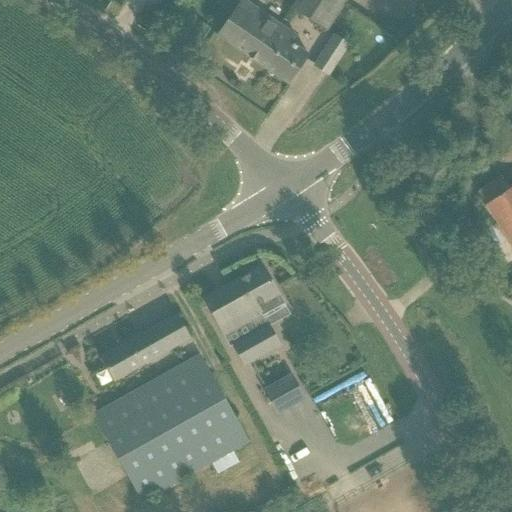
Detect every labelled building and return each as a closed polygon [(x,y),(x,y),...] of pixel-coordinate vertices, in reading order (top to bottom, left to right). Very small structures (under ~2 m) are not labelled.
[(240,0),(228,19),(217,36),(287,84),(308,55),(291,44),(295,36),(242,0),(240,0)] [(296,0),(291,8),(309,21),(326,31),(346,0),(296,0)] [(315,66),(328,75),(348,45),(334,36),(315,66)] [(413,138),(397,159),(409,168),(426,147),(413,138)] [(510,188),(485,206),(511,244),(511,186),(511,187),(510,188)] [(260,315),(282,303),(262,267),(204,300),(224,336),(246,323),(252,334),(266,326),(260,315)] [(100,358),(113,382),(190,339),(177,315),(100,358)] [(232,345),(244,366),(279,346),(267,325),(266,326),(252,334),(232,345)] [(93,415),(142,502),(248,442),(199,356),(93,415)] [(265,392),(277,413),(303,398),(291,377),(265,392)] [(43,501),(34,504),(36,511),(41,511),(45,511),(43,501)]
